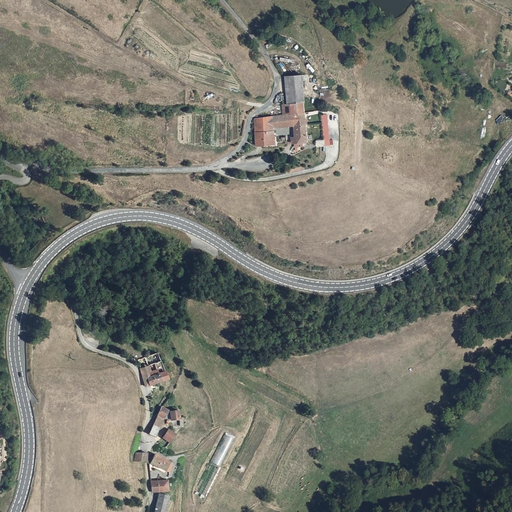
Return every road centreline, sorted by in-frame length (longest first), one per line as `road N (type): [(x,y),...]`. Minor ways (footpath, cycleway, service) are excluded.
road 1 (secondary): [(511,146),(451,239),(377,282),(302,284),(185,224),(136,215),(66,238),(26,287)]
road 2 (unclassified): [(221,0),(252,35),(277,84),(234,152),(214,167),(65,170),(14,162)]
road 3 (unclassified): [(0,195),(23,239),(67,287),(85,343),(136,370),(148,405),(147,459)]
road 4 (track): [(47,0),(188,83),(265,104)]
road 5 (secondary): [(26,287),(14,338),(30,440),(15,511)]
